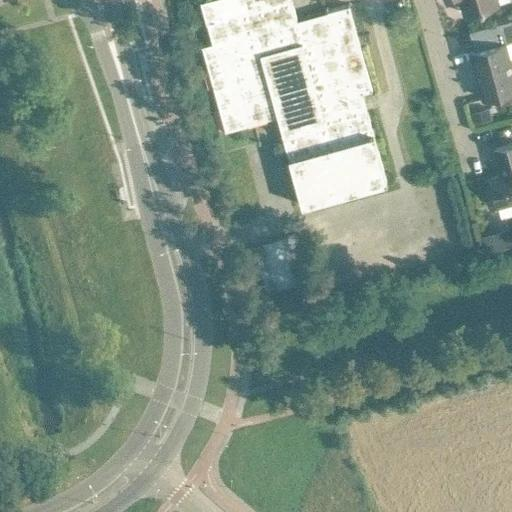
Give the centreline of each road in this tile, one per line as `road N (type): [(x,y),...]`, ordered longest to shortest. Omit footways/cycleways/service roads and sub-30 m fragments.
road 1 (residential): [(148,455),(174,423),(193,328),(101,0)]
road 2 (residential): [(465,149),(425,0)]
